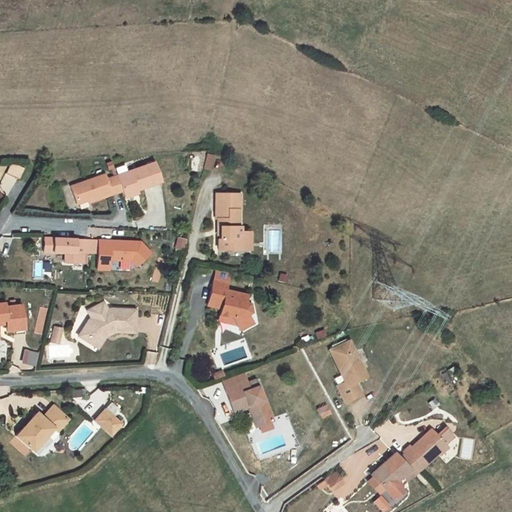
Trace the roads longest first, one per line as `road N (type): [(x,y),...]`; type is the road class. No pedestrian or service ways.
road 1 (unclassified): [(0,383),(142,373),(165,379),(203,413),(259,511)]
road 2 (unknown): [(165,379),(210,178)]
